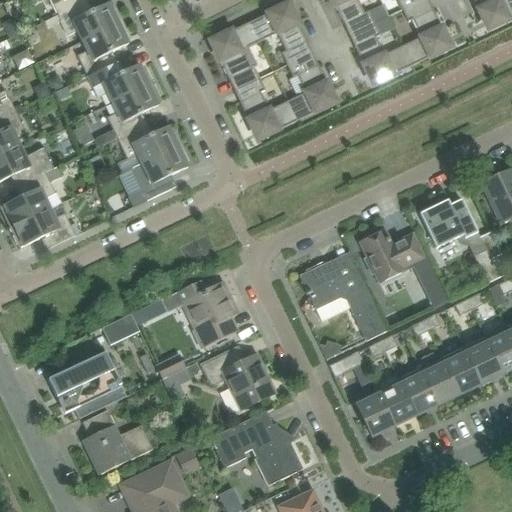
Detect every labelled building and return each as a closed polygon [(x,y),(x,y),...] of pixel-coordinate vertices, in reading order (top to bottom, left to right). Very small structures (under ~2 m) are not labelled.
[(49,0),(57,16),(82,5),(79,0),(49,0)] [(348,23),(353,35),(374,25),(368,13),(364,15),(356,0),(330,0),(343,25),(348,23)] [(396,0),(401,11),(422,1),(421,0),(391,0),(392,2),(396,0)] [(472,0),(487,31),(511,19),(511,0),(501,0),(499,1),(498,0),(472,0)] [(420,39),(402,48),(411,67),(451,49),(432,11),(428,13),(422,1),(401,11),(407,23),(412,21),(420,39)] [(67,37),(77,32),(82,42),(123,23),(115,8),(111,10),(109,5),(87,16),(82,5),(57,16),(61,23),(67,37)] [(284,7),(249,24),(258,44),(277,35),(285,52),(281,55),(286,67),(308,57),(302,45),(307,43),(288,5),(284,7)] [(57,16),(44,23),(47,29),(61,23),(57,16)] [(77,57),(87,78),(111,67),(106,56),(128,45),(126,40),(130,38),(123,23),(82,42),(87,52),(77,57)] [(249,24),(214,41),(210,43),(215,52),(228,81),(233,78),(238,90),(259,80),(253,68),(249,70),(240,52),(258,44),(249,24)] [(372,86),(411,67),(402,48),(384,56),(375,39),(380,37),(374,25),(353,35),(358,46),(354,48),(372,86)] [(297,76),(305,94),(287,103),(296,123),(336,104),(317,66),(313,68),(308,57),(286,67),(292,79),(297,76)] [(97,99),(107,94),(112,104),(152,85),(145,70),(141,72),(138,67),(116,77),(111,67),(87,78),(97,99)] [(56,78),(47,82),(53,94),(65,88),(61,80),(56,78)] [(239,103),(253,132),(257,141),(296,123),(287,103),(269,112),(260,94),(265,92),(259,80),(238,90),(243,101),(239,103)] [(117,114),(107,119),(112,131),(117,140),(141,128),(136,118),(158,107),(155,102),(160,100),(152,85),(112,104),(117,114)] [(0,119),(15,112),(6,93),(6,92),(0,94),(0,119)] [(25,132),(15,112),(0,119),(0,158),(20,148),(15,138),(26,133),(25,132)] [(141,128),(117,140),(127,161),(137,156),(141,165),(131,170),(131,171),(182,146),(175,131),(171,134),(168,128),(146,139),(141,128)] [(112,131),(107,134),(111,143),(117,140),(112,131)] [(189,161),(182,146),(131,171),(141,191),(147,202),(171,191),(165,179),(187,169),(185,163),(189,161)] [(21,186),(45,174),(54,170),(53,169),(44,151),(44,149),(25,158),(20,148),(0,158),(0,182),(16,175),(21,186)] [(54,170),(45,174),(50,185),(62,179),(57,168),(54,170)] [(480,186),(499,225),(511,218),(511,171),(480,186)] [(0,207),(0,210),(9,230),(50,210),(45,200),(55,195),(55,194),(54,194),(51,186),(45,174),(21,186),(26,197),(5,207),(5,206),(4,207),(4,208),(1,209),(0,208),(0,207)] [(141,191),(127,198),(132,209),(147,202),(141,191)] [(471,237),(477,234),(461,201),(457,203),(457,204),(456,205),(456,206),(450,209),(447,203),(448,203),(447,202),(419,215),(436,250),(457,240),(459,243),(462,246),(466,247),(470,245),(472,242),(471,237)] [(55,220),(50,210),(9,230),(20,251),(21,250),(20,249),(23,248),(25,248),(24,247),(45,237),(50,248),(50,249),(75,237),(65,217),(66,216),(65,215),(55,220)] [(411,236),(391,246),(385,232),(359,244),(367,260),(365,261),(371,276),(374,274),(379,285),(404,273),(402,269),(423,259),(411,236)] [(485,235),(479,238),(492,264),(503,259),(490,233),(485,235)] [(304,272),(303,276),(299,278),(301,282),(300,285),(302,289),(305,290),(307,293),(305,294),(306,296),(308,295),(316,312),(339,300),(346,302),(366,343),(387,333),(349,254),(348,254),(351,261),(329,271),(326,265),(314,271),(310,269),(304,272)] [(427,296),(430,297),(434,306),(447,301),(436,278),(423,284),(423,287),(427,296)] [(511,292),(511,286),(509,281),(497,287),(502,297),(511,292)] [(193,333),(200,349),(237,332),(230,317),(233,315),(228,303),(230,302),(228,298),(230,296),(226,289),(224,288),(222,285),(216,288),(215,287),(207,290),(207,293),(205,293),(200,283),(177,294),(182,304),(185,303),(192,317),(189,318),(196,332),(193,333)] [(466,302),(470,309),(471,312),(483,306),(478,296),(466,302)] [(471,312),(470,309),(466,302),(454,307),(459,318),(471,312)] [(145,309),(131,316),(136,327),(151,320),(145,309)] [(136,327),(131,316),(101,330),(109,347),(139,334),(136,327)] [(423,322),(426,330),(428,333),(440,327),(435,316),(423,322)] [(428,333),(426,330),(423,322),(411,328),(416,338),(428,333)] [(502,375),(511,370),(511,341),(506,329),(484,339),(502,375)] [(380,343),(383,350),(385,353),(397,348),(392,337),(380,343)] [(480,386),(502,375),(484,339),(463,350),(480,386)] [(385,353),(383,350),(380,343),(367,349),(372,359),(385,353)] [(240,412),(254,405),(275,395),(256,356),(244,362),(238,349),(201,367),(209,384),(213,387),(225,381),(240,412)] [(458,396),(480,386),(463,350),(441,360),(458,396)] [(79,421),(126,398),(120,386),(121,386),(106,354),(53,379),(48,382),(64,416),(72,412),(75,413),(79,421)] [(364,365),(358,354),(330,367),(335,379),(364,365)] [(437,406),(458,396),(441,360),(439,361),(437,356),(432,354),(421,359),(420,364),(422,369),(419,370),(437,406)] [(146,356),(139,359),(147,375),(154,372),(146,356)] [(155,368),(162,381),(185,370),(185,369),(179,356),(155,368)] [(195,365),(186,369),(190,379),(196,376),(198,371),(195,365)] [(415,417),(437,406),(419,370),(398,381),(396,376),(395,376),(415,417)] [(393,427),(415,417),(395,376),(374,387),(393,427)] [(360,420),(362,419),(371,438),(393,427),(374,387),(373,387),(375,392),(354,402),(355,403),(352,405),(360,420)] [(82,424),(89,439),(82,442),(98,477),(152,451),(141,427),(119,438),(107,412),(82,424)] [(284,433),(277,428),(276,426),(273,427),(266,413),(211,439),(217,452),(216,453),(224,470),(246,459),(244,455),(252,451),(256,460),(254,461),(267,488),(302,471),(289,444),(286,445),(279,440),(284,433)] [(194,459),(175,467),(179,475),(197,468),(194,459)] [(174,511),(172,507),(171,505),(186,498),(170,464),(121,487),(132,511),(174,511)] [(322,511),(312,491),(277,508),(279,511),(322,511)] [(237,501),(223,508),(225,511),(242,511),(243,511),(237,501)]
